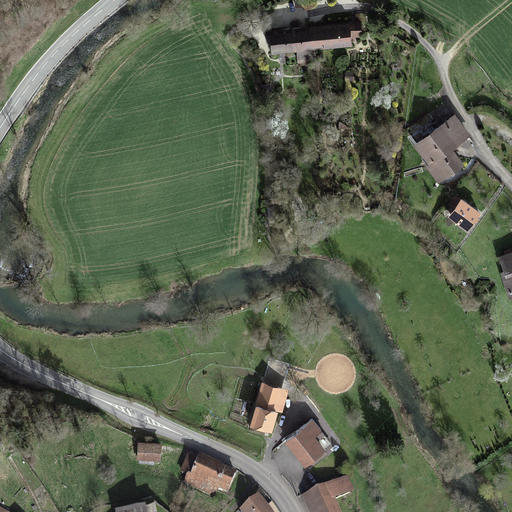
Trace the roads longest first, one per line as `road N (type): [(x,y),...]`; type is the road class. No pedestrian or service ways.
road 1 (primary): [(291,511),(271,484),(235,458),(0,349)]
road 2 (track): [(232,37),(263,106),(279,247)]
road 3 (primary): [(0,127),(58,48),(113,0)]
road 4 (residential): [(441,66),(446,93),(511,185)]
